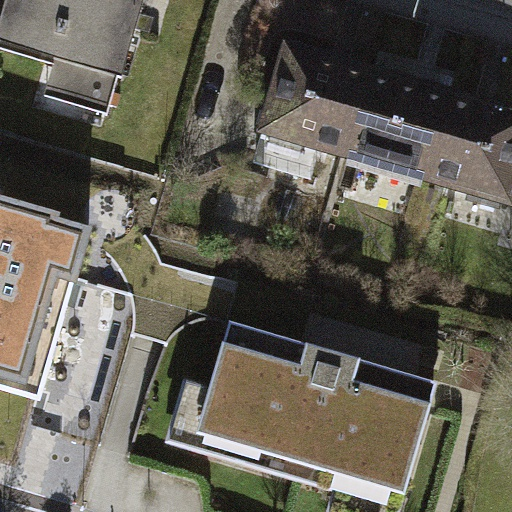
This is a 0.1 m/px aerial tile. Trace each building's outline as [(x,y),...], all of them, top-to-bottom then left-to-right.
[(183,0),(25,0),(10,51),(73,69),(60,114),(143,138),(183,0)] [(386,60),(300,35),(258,176),(310,191),(318,163),(353,173),(386,60)] [(353,173),(434,194),(466,87),(386,60),(353,173)] [(511,243),(511,100),(466,87),(434,194),(457,200),(451,228),(511,243)] [(0,390),(43,403),(94,227),(0,199),(0,390)] [(423,384),(200,317),(168,424),(391,490),(423,384)]
